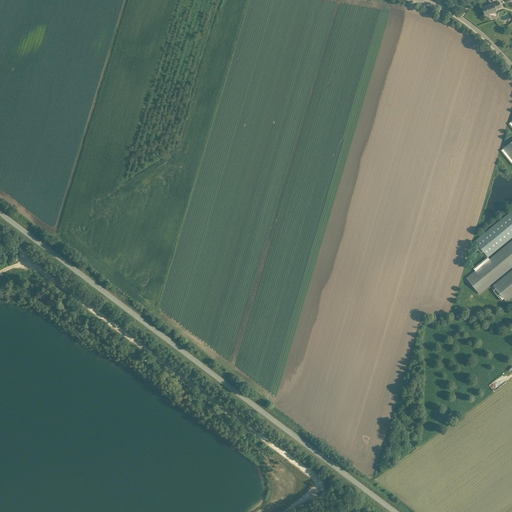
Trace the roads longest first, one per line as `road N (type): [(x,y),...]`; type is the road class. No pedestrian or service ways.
road 1 (track): [(0,233),(313,475),(316,489),(286,511)]
road 2 (unclassified): [(511,66),(466,21),(415,0)]
